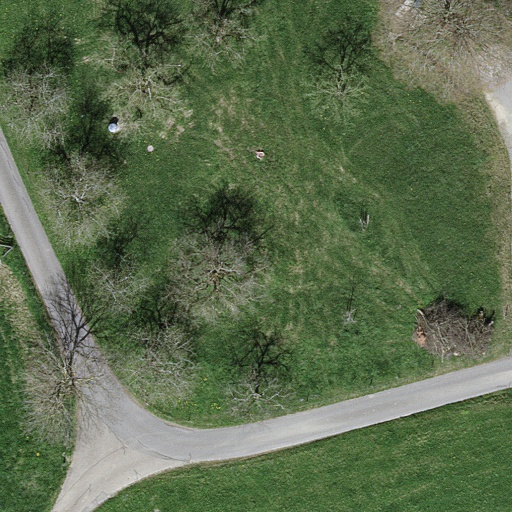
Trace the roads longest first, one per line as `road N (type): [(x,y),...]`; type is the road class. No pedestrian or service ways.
road 1 (unclassified): [(120,441),(259,436),(511,377)]
road 2 (unclassified): [(0,159),(120,441)]
